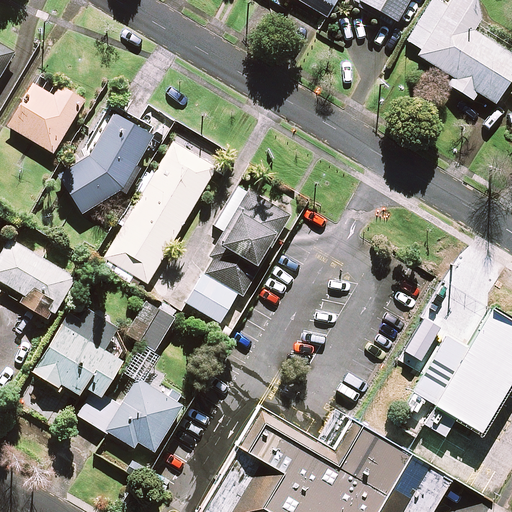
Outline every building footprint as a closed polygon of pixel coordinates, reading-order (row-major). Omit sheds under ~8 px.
[(296,0),(326,17),(335,0),(296,0)] [(407,0),(357,0),(353,8),(391,29),(407,0)] [(474,0),(450,0),(446,6),(435,0),(431,0),(407,41),(419,49),(415,55),(452,77),(447,85),(471,100),(476,92),(494,103),(511,73),(511,55),(471,31),(479,18),(474,0)] [(0,75),(13,53),(0,45),(0,75)] [(42,88),(34,83),(8,127),(52,153),(83,100),(58,85),(53,94),(42,88)] [(86,155),(55,175),(81,215),(120,190),(125,193),(140,168),(135,165),(151,136),(111,113),(86,155)] [(216,165),(173,139),(104,258),(147,284),(216,165)] [(200,283),(187,305),(219,322),(235,294),(240,296),(286,213),(237,186),(214,227),(221,231),(207,256),(213,259),(200,283)] [(82,283),(10,240),(0,255),(0,280),(25,296),(21,303),(42,316),(49,304),(64,313),(82,283)] [(141,339),(159,309),(145,300),(127,330),(141,339)] [(141,339),(120,372),(133,380),(120,402),(111,397),(106,405),(94,427),(131,449),(136,441),(153,452),(181,407),(176,404),(181,396),(144,373),(162,343),(160,342),(178,313),(162,303),(159,309),(141,339)] [(511,369),(511,321),(481,303),(423,401),(475,432),(511,369)] [(73,331),(59,324),(32,371),(60,387),(61,385),(79,395),(83,387),(100,398),(122,361),(103,350),(117,327),(86,308),(73,331)] [(195,511),(196,511),(424,511),(447,474),(345,415),(328,445),(256,403),(195,511)]
